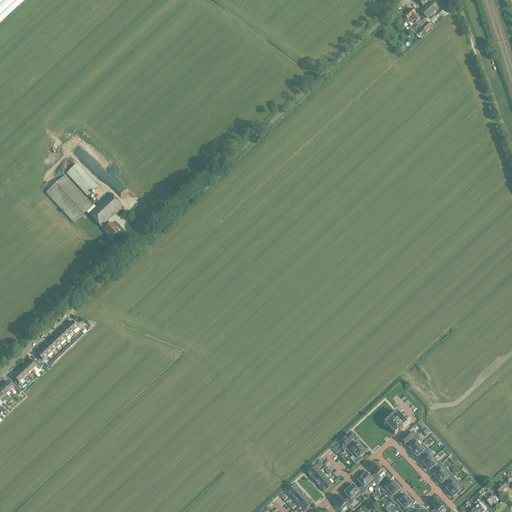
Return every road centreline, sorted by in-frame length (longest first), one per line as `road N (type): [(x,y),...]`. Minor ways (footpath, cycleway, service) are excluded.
road 1 (unclassified): [(69,308),(403,0)]
road 2 (unclassified): [(511,148),(458,0)]
